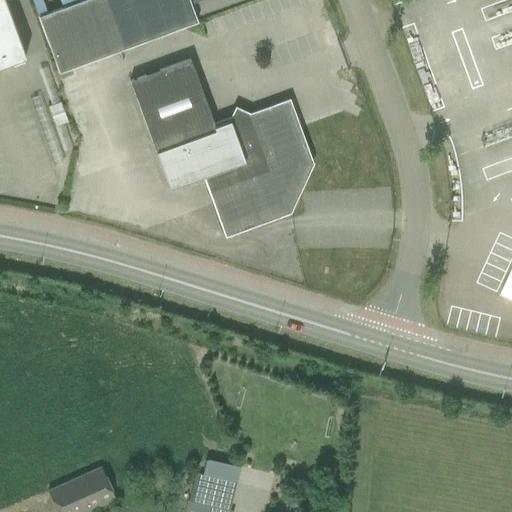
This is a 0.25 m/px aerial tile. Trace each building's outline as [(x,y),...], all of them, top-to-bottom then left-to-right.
[(3,0),(0,0),(0,66),(25,58),(3,0)] [(83,0),(38,16),(59,73),(122,50),(197,22),(190,4),(202,0),(83,0)] [(206,176),(227,232),(287,210),(308,163),(286,104),(244,119),(245,117),(237,113),(233,120),(214,127),(189,59),(129,81),(168,190),(206,176)] [(82,110),(71,114),(78,133),(86,130),(83,122),(86,122),(82,110)] [(511,268),(500,294),(511,299),(511,268)] [(47,491),(56,511),(84,511),(114,499),(100,467),(47,491)] [(140,478),(138,478),(142,495),(166,488),(162,472),(140,478)] [(186,500),(183,511),(218,511),(209,510),(210,505),(188,500),(186,500)]
